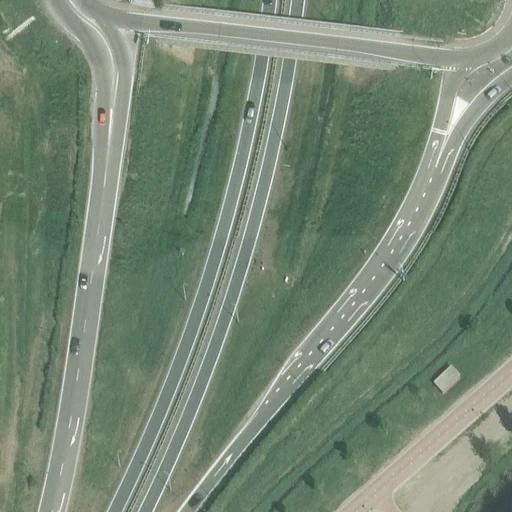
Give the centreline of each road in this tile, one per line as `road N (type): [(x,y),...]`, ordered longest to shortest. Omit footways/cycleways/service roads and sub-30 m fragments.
road 1 (primary): [(270,0),(226,234),(116,511)]
road 2 (primary): [(145,511),(262,205),(298,0)]
road 3 (primary): [(185,511),(393,251),(435,157)]
road 4 (primary): [(109,136),(70,426),(50,511)]
road 5 (secondary): [(121,19),(453,60)]
road 6 (unclassified): [(511,372),(353,511)]
